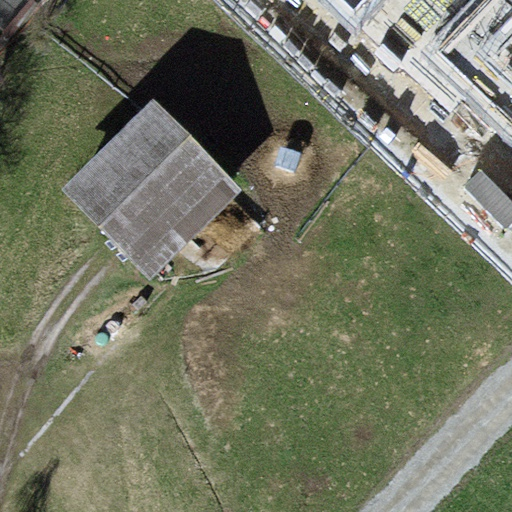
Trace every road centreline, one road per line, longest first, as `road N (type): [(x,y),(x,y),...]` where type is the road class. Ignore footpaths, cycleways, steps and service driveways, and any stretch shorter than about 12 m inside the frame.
road 1 (motorway): [(0,280),(511,164)]
road 2 (motorway): [(226,0),(0,51)]
